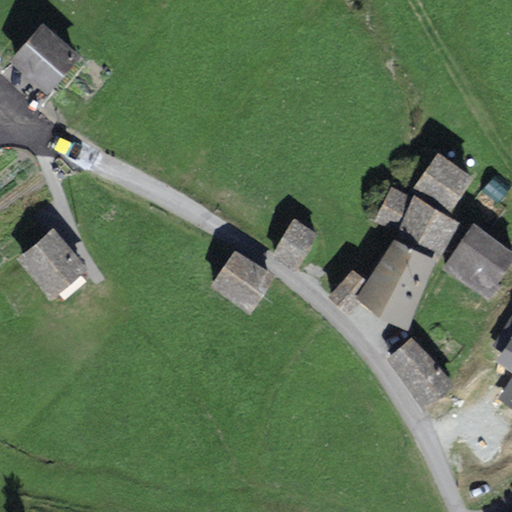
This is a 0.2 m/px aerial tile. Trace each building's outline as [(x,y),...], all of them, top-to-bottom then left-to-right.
[(79,51),(44,20),(14,55),(49,85),(79,51)] [(471,172),(439,152),(418,184),(450,205),(471,172)] [(380,215),(400,226),(397,232),(437,256),(459,218),(416,193),(414,197),(396,187),(380,215)] [(313,231),(293,220),(276,253),(296,263),(313,231)] [(511,254),(511,247),(475,223),(447,264),(488,291),(511,254)] [(82,266),(53,229),(21,254),(51,291),(82,266)] [(401,318),(437,256),(397,232),(369,279),(355,271),(333,294),(352,305),(359,294),(401,318)] [(271,273),(235,250),(215,282),(251,305),(271,273)] [(449,383),(413,336),(390,354),(425,401),(449,383)] [(511,404),(511,337),(500,360),(511,366),(511,375),(500,398),(511,404)]
